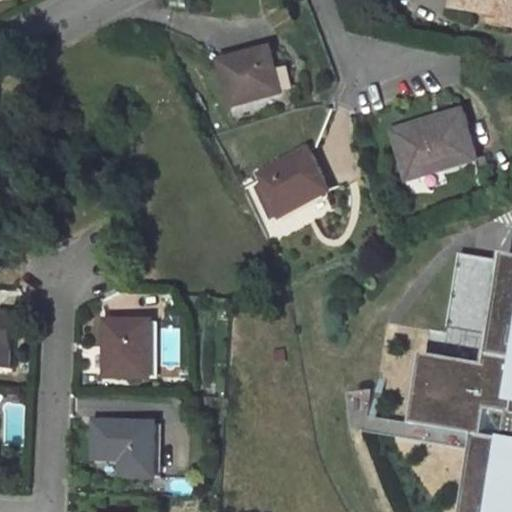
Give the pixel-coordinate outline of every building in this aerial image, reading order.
[(456,0),(455,8),(510,17),(511,5),(481,0),(456,0)] [(511,0),(481,0),(511,5),(510,17),(509,26),(511,26),(511,0)] [(285,94),(274,50),(222,62),(232,106),(285,94)] [(479,160),(466,113),(395,132),(405,170),(442,160),(444,170),(479,160)] [(331,192),(311,151),(261,175),(265,182),(280,214),(281,216),(331,192)] [(487,158),(479,160),(482,171),(490,169),(487,158)] [(408,179),(444,170),(442,160),(405,170),(408,179)] [(265,182),(258,186),(273,217),(280,214),(265,182)] [(430,330),(413,425),(467,435),(479,437),(465,511),(511,511),(511,256),(511,257),(510,263),(459,254),(445,333),(430,330)] [(0,368),(12,369),(16,316),(0,314),(0,368)] [(153,379),(155,324),(110,323),(108,378),(153,379)] [(372,391),(345,391),(351,427),(464,447),(467,435),(413,425),(368,417),(372,391)] [(158,478),(160,425),(98,423),(97,459),(125,461),(125,477),(158,478)] [(176,496),(197,494),(196,480),(174,482),(176,496)]
